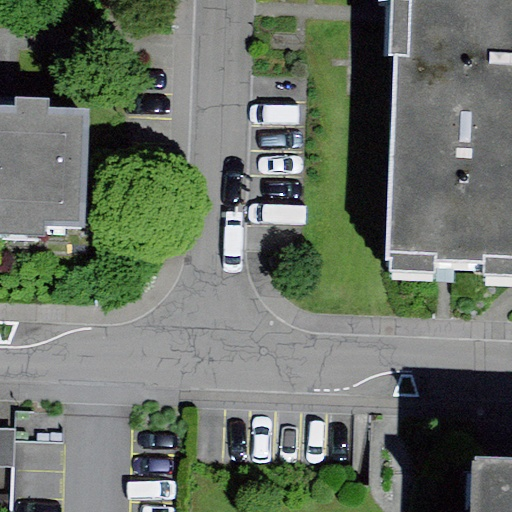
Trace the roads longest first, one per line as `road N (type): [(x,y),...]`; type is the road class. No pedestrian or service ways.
road 1 (residential): [(224,356),(232,0)]
road 2 (residential): [(224,356),(511,368)]
road 3 (residential): [(0,347),(224,356)]
